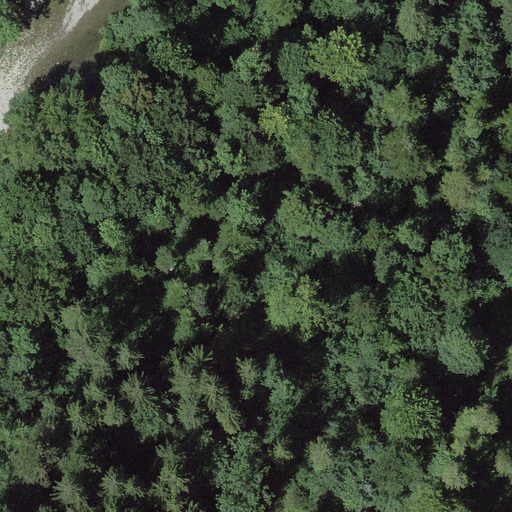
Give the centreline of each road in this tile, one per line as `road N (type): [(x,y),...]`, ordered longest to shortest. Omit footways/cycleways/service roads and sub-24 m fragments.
road 1 (track): [(511,276),(383,217),(199,152)]
road 2 (track): [(199,152),(83,102)]
